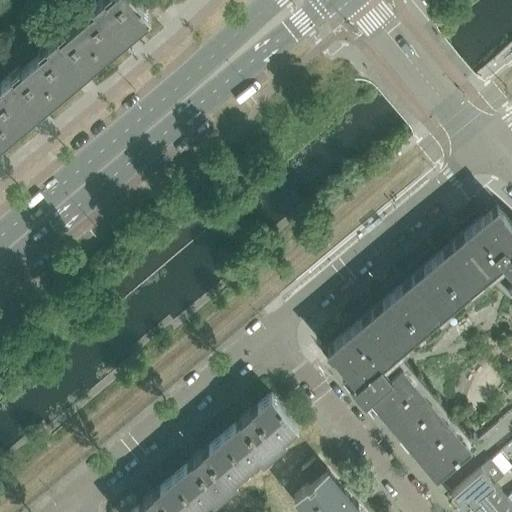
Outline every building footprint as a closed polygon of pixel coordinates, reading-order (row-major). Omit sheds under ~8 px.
[(150,13),(139,0),(96,0),(92,4),(94,7),(77,22),(103,53),(150,13)] [(103,53),(77,22),(60,36),(57,33),(46,43),(48,46),(31,60),(58,91),(103,53)] [(58,91),(31,60),(14,75),(11,72),(8,74),(0,81),(0,82),(2,85),(0,86),(0,115),(12,130),(58,91)] [(0,139),(12,130),(0,115),(0,139)] [(511,220),(497,203),(482,215),(490,224),(495,230),(511,249),(503,258),(506,262),(511,267),(511,220)] [(482,215),(452,240),(482,275),(503,258),(511,249),(495,230),(490,224),(482,215)] [(452,240),(431,258),(461,292),(482,275),(452,240)] [(431,258),(413,273),(442,308),(461,292),(431,258)] [(413,273),(391,292),(421,326),(442,308),(413,273)] [(391,292),(371,308),(401,343),(421,326),(391,292)] [(371,308),(351,325),(371,348),(381,360),(393,350),(401,343),(371,308)] [(351,325),(327,345),(346,367),(355,378),(357,380),(365,374),(372,367),(381,360),(371,348),(351,325)] [(355,378),(355,379),(356,383),(358,385),(360,389),(363,391),(367,394),(368,392),(376,402),(384,411),(419,382),(402,361),(393,350),(381,360),(372,367),(365,374),(357,380),(355,378)] [(419,382),(384,411),(400,430),(436,401),(419,382)] [(249,465),(298,424),(295,421),(296,420),(271,391),(252,408),(250,407),(240,416),(241,417),(222,433),(249,465)] [(436,401),(400,430),(418,452),(453,422),(436,401)] [(453,422),(418,452),(436,473),(471,444),(453,422)] [(200,506),(249,465),(222,433),(203,449),(202,448),(191,457),(192,458),(173,474),(200,506)] [(357,503),(350,495),(351,493),(345,486),(343,487),(326,467),(325,468),(315,456),(301,468),(311,480),(294,494),(309,511),(365,511),(358,503),(357,503)] [(481,465),(450,490),(463,506),(494,480),(495,481),(504,473),(503,473),(490,458),(481,465)] [(193,511),(200,506),(173,474),(154,490),(153,488),(142,498),(143,499),(127,511),(193,511)] [(494,480),(463,506),(468,511),(485,511),(506,495),(495,481),(494,480)] [(511,511),(511,489),(506,495),(485,511),(511,511)]
